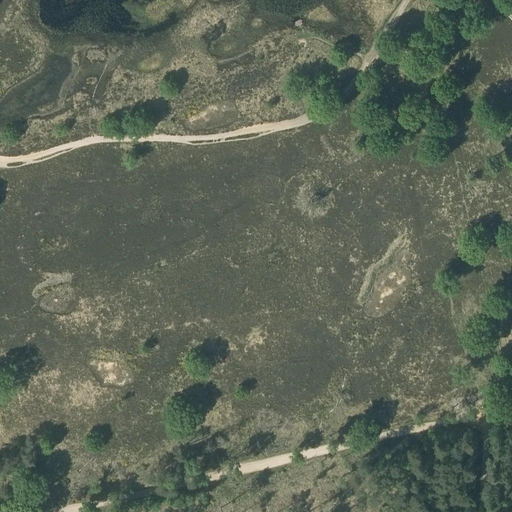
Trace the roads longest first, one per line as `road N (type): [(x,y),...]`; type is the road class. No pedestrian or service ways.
road 1 (unknown): [(511,400),(46,511)]
road 2 (track): [(0,161),(32,162),(96,141),(201,140),(301,122),(337,101),(406,0)]
road 3 (track): [(511,409),(80,511)]
